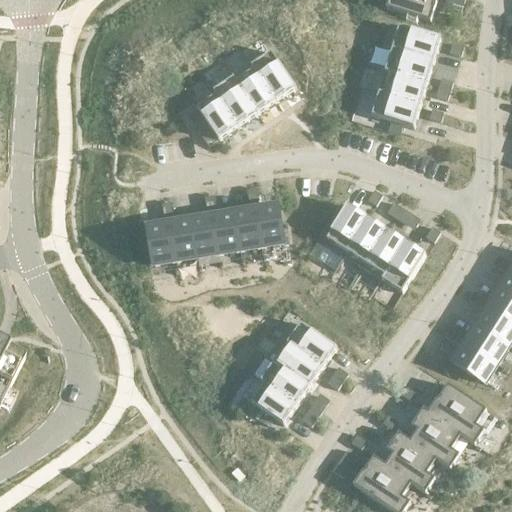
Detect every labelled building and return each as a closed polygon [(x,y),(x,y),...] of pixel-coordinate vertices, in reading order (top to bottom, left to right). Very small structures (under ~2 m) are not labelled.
[(389,0),(386,12),(431,25),(437,5),(430,3),(430,0),(389,0)] [(451,5),(451,6),(463,9),(463,8),(465,0),(453,0),(452,5),(451,5)] [(397,53),(397,54),(434,66),(441,43),(404,32),(397,53)] [(452,48),(450,56),(461,60),(464,52),(464,51),(452,47),(452,48)] [(392,52),(385,75),(428,88),(434,66),(397,54),(397,53),(392,52)] [(296,92),(274,59),(255,72),(255,73),(277,105),(296,92)] [(252,69),(233,81),(258,118),(277,105),(255,73),(255,72),(253,68),(252,69)] [(378,97),(383,99),(383,98),(421,109),(428,88),(385,75),(378,97)] [(233,81),(214,94),(239,131),(258,118),(233,81)] [(453,86),(442,82),(439,91),(451,95),(451,94),(453,86)] [(439,92),(436,100),(448,104),(450,95),(451,95),(439,91),(439,92)] [(214,94),(194,107),(198,112),(188,119),(193,126),(193,127),(203,120),(208,128),(213,135),(218,143),(219,144),(239,131),(214,94)] [(383,99),(376,121),(414,132),(421,109),(383,98),(383,99)] [(432,114),(430,122),(441,125),(444,117),(444,116),(432,113),(432,114)] [(203,120),(193,127),(194,127),(198,134),(208,128),(203,120)] [(208,128),(198,134),(203,141),(203,142),(213,135),(208,128)] [(204,142),(209,150),(218,143),(213,135),(203,142),(204,142)] [(257,192),(247,193),(249,204),(258,202),(257,192)] [(374,194),(368,204),(375,208),(375,209),(376,209),(383,199),(382,198),(374,194)] [(214,199),(205,200),(206,210),(216,209),(214,199)] [(258,202),(249,204),(250,213),(255,212),(262,251),(284,248),(277,208),(260,211),(258,202)] [(171,206),(162,207),(164,217),(173,216),(171,206)] [(394,206),(387,216),(395,221),(402,211),(401,210),(401,211),(394,206)] [(206,210),(208,220),(213,219),(219,258),(240,255),(234,215),(217,218),(216,209),(206,210)] [(347,210),(326,243),(346,255),(347,256),(368,222),(347,210)] [(403,226),(410,216),(402,211),(395,221),(396,221),(403,226)] [(250,213),(234,215),(240,255),(262,251),(255,212),(250,213)] [(173,216),(164,217),(165,227),(170,226),(176,265),(198,262),(191,222),(175,225),(173,216)] [(208,220),(191,222),(198,262),(219,258),(213,219),(208,220)] [(346,255),(343,259),(363,272),(387,235),(368,222),(347,256),(346,255)] [(165,227),(148,230),(154,269),(176,265),(170,226),(165,227)] [(432,230),(426,240),(433,245),(434,246),(441,235),(440,235),(432,230)] [(387,235),(363,272),(383,285),(386,280),(385,280),(406,247),(387,235)] [(405,293),(426,259),(406,247),(385,280),(386,280),(405,293)] [(497,259),(492,267),(501,273),(506,265),(497,259)] [(511,268),(506,265),(501,273),(509,278),(511,274),(511,268)] [(509,278),(500,292),(511,299),(511,274),(509,278)] [(483,301),(478,309),(486,314),(488,310),(511,325),(511,299),(500,292),(491,306),(483,301)] [(474,295),(469,304),(478,309),(483,301),(474,295)] [(486,314),(476,328),(510,350),(511,346),(511,325),(488,310),(486,314)] [(459,337),(454,346),(462,351),(465,347),(498,368),(510,350),(476,328),(467,343),(459,337)] [(337,352),(305,330),(292,348),(288,346),(287,347),(324,372),(337,352)] [(451,332),(446,340),(454,346),(459,337),(451,332)] [(324,372),(287,347),(274,365),(310,390),(324,372)] [(462,351),(453,366),(486,387),(498,368),(465,347),(462,351)] [(0,408),(24,362),(4,352),(2,357),(0,356),(0,408)] [(310,390),(274,365),(261,384),(297,409),(310,390)] [(348,378),(339,371),(334,378),(333,378),(333,379),(343,386),(348,378)] [(333,379),(328,386),(338,393),(343,386),(333,379)] [(265,387),(252,406),(264,415),(259,423),(260,424),(260,423),(268,429),(274,422),(284,429),(297,409),(261,384),(261,385),(265,387)] [(442,410),(435,420),(423,412),(423,413),(475,448),(485,434),(477,429),(487,414),(448,388),(436,406),(442,410)] [(401,398),(411,405),(412,405),(411,404),(416,397),(406,391),(401,398)] [(322,415),(313,408),(308,416),(307,416),(317,423),(317,422),(322,415)] [(418,434),(411,444),(399,436),(398,437),(451,472),(460,458),(452,453),(461,440),(475,449),(475,448),(423,413),(412,430),(418,434)] [(307,416),(302,424),(312,430),(317,423),(307,416)] [(383,426),(382,426),(392,433),(393,432),(398,425),(388,418),(383,426)] [(398,437),(387,454),(393,458),(386,468),(374,460),(373,461),(426,496),(435,482),(427,477),(436,464),(450,473),(451,472),(398,437)] [(352,446),(351,446),(362,453),(362,452),(367,445),(357,438),(352,446)] [(373,461),(362,478),(368,482),(360,494),(387,511),(406,511),(411,506),(403,501),(412,487),(426,497),(426,496),(373,461)] [(333,474),(343,481),(344,480),(343,480),(348,473),(338,467),(333,474)]
